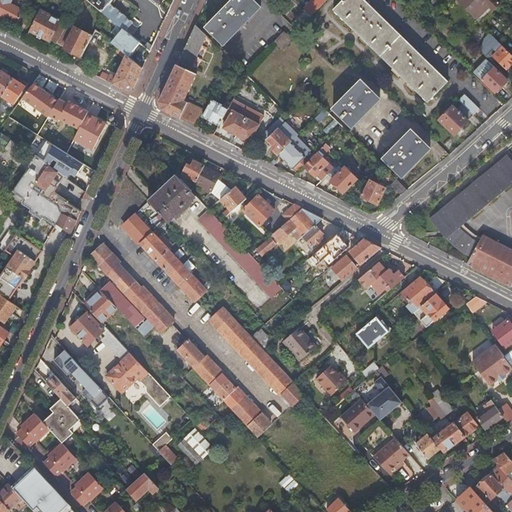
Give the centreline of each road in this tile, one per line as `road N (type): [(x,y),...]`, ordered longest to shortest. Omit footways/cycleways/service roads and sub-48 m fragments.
road 1 (residential): [(139,118),(0,405)]
road 2 (residential): [(139,118),(377,237)]
road 3 (residential): [(377,237),(511,113)]
road 4 (residential): [(0,46),(139,118)]
road 5 (tertiary): [(379,511),(511,432)]
road 6 (residential): [(377,237),(511,305)]
road 7 (residential): [(193,0),(139,118)]
